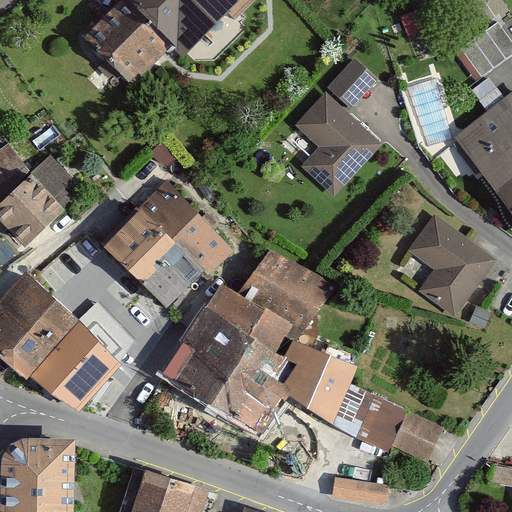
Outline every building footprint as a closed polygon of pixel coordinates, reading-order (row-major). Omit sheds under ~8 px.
[(121,0),(87,33),(131,85),(173,45),(183,57),(187,53),(195,61),(216,61),(246,28),(237,19),(256,0),(255,0),(121,0)] [(511,59),(511,39),(498,20),(457,50),(480,82),(511,59)] [(377,76),(352,55),(324,88),(350,109),(377,76)] [(297,167),(329,198),(378,146),(322,93),(292,124),(318,148),(297,167)] [(511,95),(455,139),(511,214),(511,95)] [(0,148),(0,190),(26,172),(6,144),(0,148)] [(0,231),(14,246),(54,206),(23,175),(0,197),(0,231)] [(228,250),(169,179),(90,246),(149,316),(228,250)] [(412,291),(449,319),(494,260),(430,215),(403,252),(429,270),(412,291)] [(229,291),(298,335),(330,286),(261,242),(229,291)] [(69,316),(22,272),(0,294),(0,369),(13,382),(69,316)] [(239,433),(266,392),(311,417),(310,418),(382,450),(383,446),(424,464),(438,433),(397,415),(400,409),(340,382),(347,370),(297,343),(301,337),(298,335),(229,291),(216,282),(154,379),(239,433)] [(113,358),(69,316),(13,382),(66,408),(113,358)] [(74,511),(75,444),(14,444),(3,457),(1,511),(74,511)] [(173,511),(183,483),(134,467),(119,511),(173,511)] [(386,505),(389,487),(335,479),(333,497),(386,505)] [(204,511),(212,491),(194,485),(185,511),(204,511)]
